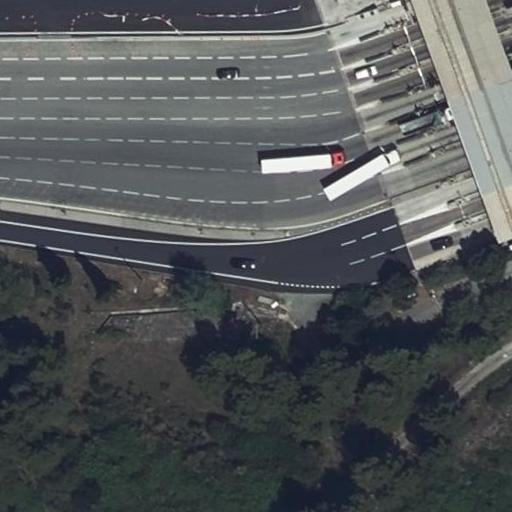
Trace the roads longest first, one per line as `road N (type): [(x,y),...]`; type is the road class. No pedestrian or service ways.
road 1 (motorway): [(0,231),(190,258),(318,258),(511,193)]
road 2 (motorway): [(0,124),(262,129),(346,122),(511,63)]
road 3 (track): [(327,511),(511,353)]
